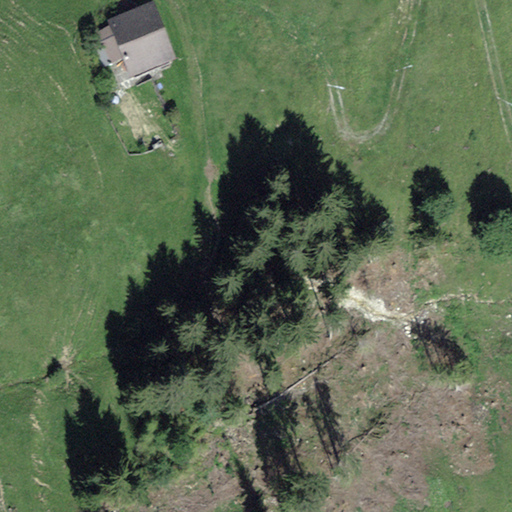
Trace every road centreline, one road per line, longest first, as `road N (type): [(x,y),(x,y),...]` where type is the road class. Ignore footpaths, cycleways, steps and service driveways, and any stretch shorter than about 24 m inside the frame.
road 1 (track): [(225,0),(297,36),(326,74),(350,144),(384,130),(415,0)]
road 2 (track): [(478,0),(511,141)]
